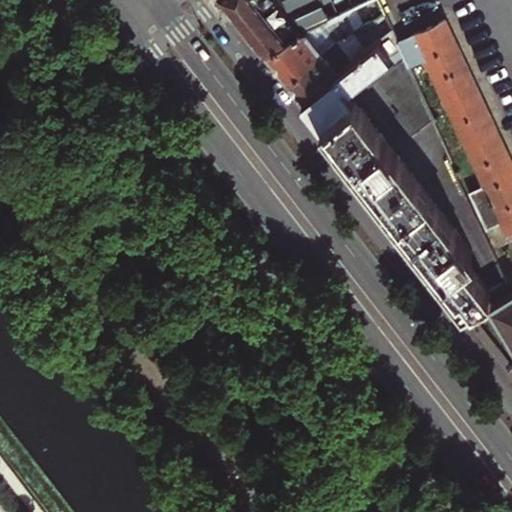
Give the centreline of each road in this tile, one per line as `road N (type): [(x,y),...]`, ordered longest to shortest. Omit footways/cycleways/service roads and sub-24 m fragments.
road 1 (primary): [(117,17),(500,511)]
road 2 (primary): [(511,460),(156,0)]
road 3 (residential): [(511,399),(199,0)]
